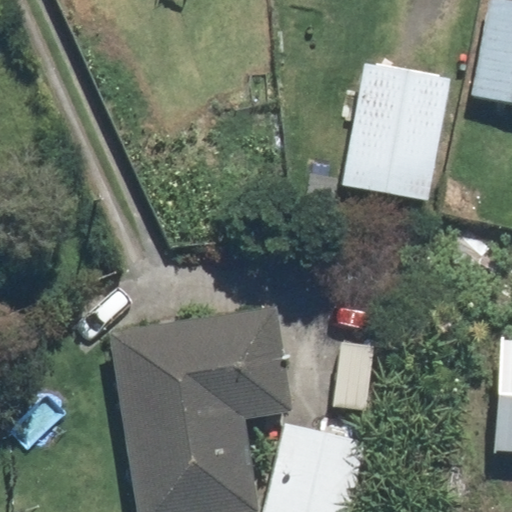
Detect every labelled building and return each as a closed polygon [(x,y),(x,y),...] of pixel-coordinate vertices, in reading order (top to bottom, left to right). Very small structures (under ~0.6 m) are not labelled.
[(511,6),(480,2),(465,105),(511,112),(511,6)] [(438,80),(352,70),(338,194),(423,204),(438,80)] [(285,420),(269,314),(97,341),(124,511),(252,511),(239,427),(285,420)] [(511,353),(486,352),(481,457),(511,458),(511,353)] [(342,511),(350,437),(265,429),(257,511),(342,511)]
